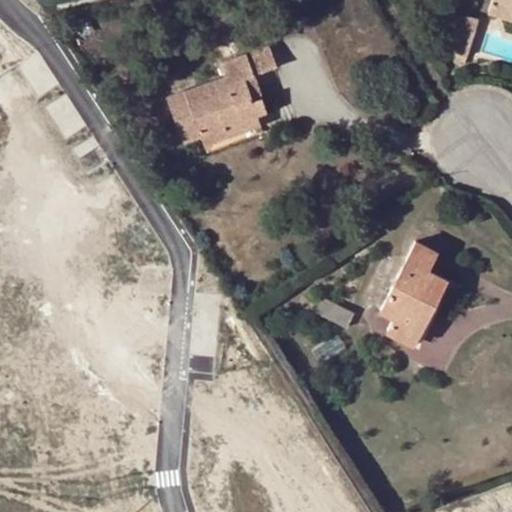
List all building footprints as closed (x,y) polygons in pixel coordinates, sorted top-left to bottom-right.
[(511,4),(496,0),(491,0),(488,12),(511,18),(511,4)] [(461,12),(448,51),(457,54),(467,57),(479,18),(461,12)] [(245,77),(254,75),(277,66),(269,46),(221,62),(226,75),(166,96),(182,141),(201,134),(205,150),(263,130),(257,114),(266,111),(262,98),(253,101),(245,77)] [(464,65),(467,57),(457,54),(455,62),(464,65)] [(262,98),(254,75),(245,77),(253,101),(262,98)] [(416,241),(380,311),(394,318),(387,331),(413,344),(448,278),(428,269),(436,252),(416,241)] [(323,297),(316,312),(346,328),(354,312),(323,297)] [(337,335),(313,351),(321,363),(345,347),(337,335)]
